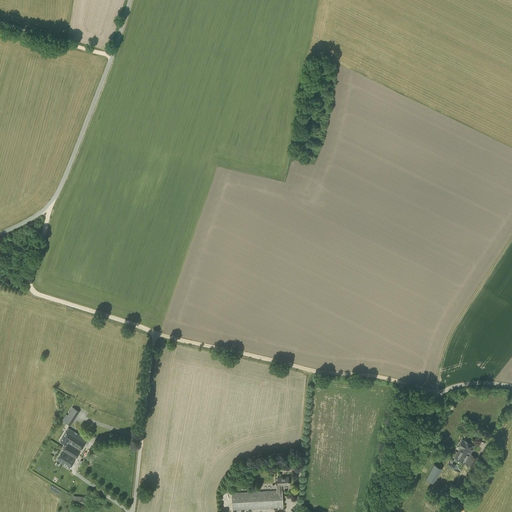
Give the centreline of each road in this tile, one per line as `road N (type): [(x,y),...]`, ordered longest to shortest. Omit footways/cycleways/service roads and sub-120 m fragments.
road 1 (track): [(440,392),(197,345),(41,296),(29,284),(48,205)]
road 2 (unclassified): [(0,235),(52,201),(131,0)]
road 3 (unclassified): [(383,511),(440,392),(475,383),(511,387)]
road 4 (track): [(434,391),(452,328),(511,235)]
